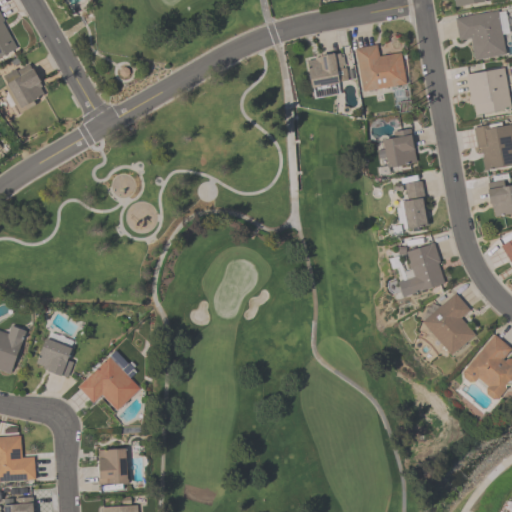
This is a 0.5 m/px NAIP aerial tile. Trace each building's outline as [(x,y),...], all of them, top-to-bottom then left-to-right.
[(451,0),(453,8),(491,1),(490,0),(451,0)] [(504,53),(473,60),(469,38),(457,40),(453,17),(496,9),(497,15),(504,14),(508,32),(501,34),(504,53)] [(0,14),(3,20),(1,22),(15,48),(0,55),(0,14)] [(361,91),(354,48),(375,44),(377,56),(399,52),(404,84),(361,91)] [(339,53),(340,57),(342,56),(347,80),(337,81),(338,82),(337,83),(339,93),(313,98),(312,88),(310,88),(310,87),(297,89),(295,81),(297,81),(296,77),(295,77),(294,69),(294,64),(294,62),(296,62),(296,61),(307,59),(307,60),(313,59),(313,57),(317,57),(317,55),(333,53),(333,54),(339,53)] [(17,113),(12,105),(9,107),(4,98),(5,91),(2,86),(6,84),(1,75),(13,68),(15,70),(28,63),(39,81),(38,82),(40,86),(39,87),(43,94),(39,96),(40,97),(32,101),(34,104),(17,113)] [(474,114),(472,104),(470,105),(464,74),(503,67),(510,108),(474,114)] [(511,159),(511,164),(483,170),(478,147),(475,147),(472,127),(482,125),(483,129),(488,128),(487,124),(500,122),(500,126),(510,124),(511,134),(511,150),(510,150),(511,159)] [(408,128),(415,162),(386,167),(385,166),(381,166),(379,159),(377,159),(376,150),(377,150),(376,143),(377,142),(377,140),(378,137),(379,136),(381,135),(383,135),(386,136),(392,135),(391,131),(408,128)] [(405,228),(400,201),(405,200),(402,183),(419,180),(428,224),(405,228)] [(491,209),(490,209),(489,203),(488,203),(485,189),(511,184),(511,212),(493,216),(491,209)] [(499,245),(511,236),(511,264),(510,261),(509,262),(499,245)] [(443,283),(401,296),(396,282),(412,276),(410,269),(408,269),(406,263),(408,262),(405,251),(432,243),(438,262),(436,262),(443,283)] [(459,317),(473,334),(449,355),(420,321),(454,292),(468,309),(459,317)] [(0,331),(6,333),(9,325),(24,331),(8,373),(0,370),(0,331)] [(511,385),(510,388),(505,388),(497,399),(491,399),(484,393),(484,388),(486,386),(475,378),(472,382),(468,382),(461,376),(461,372),(492,334),(509,349),(501,359),(503,360),(505,358),(509,357),(511,360),(511,385)] [(34,363),(44,337),(70,347),(65,360),(71,362),(66,377),(60,375),(59,376),(45,371),(46,369),(40,367),(41,366),(34,363)] [(113,350),(126,364),(129,361),(134,365),(131,368),(134,372),(128,378),(138,388),(116,410),(99,394),(91,402),(76,387),(113,350)] [(20,457),(33,457),(34,480),(0,482),(0,437),(19,436),(20,457)] [(97,450),(124,448),(125,478),(126,478),(127,483),(121,484),(121,483),(96,484),(95,464),(97,464),(96,458),(98,458),(97,450)] [(31,496),(31,511),(1,511),(0,498),(11,498),(11,504),(14,504),(13,498),(31,496)]
